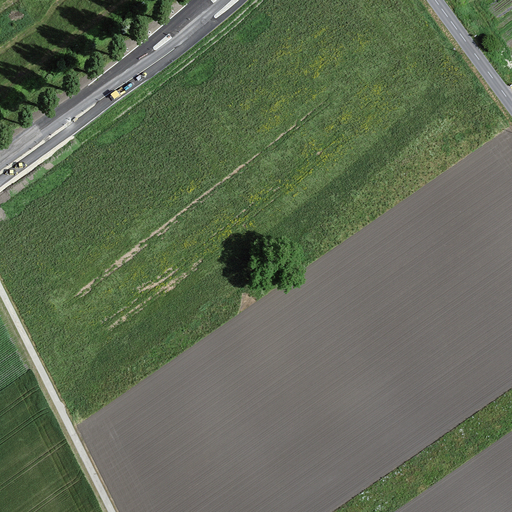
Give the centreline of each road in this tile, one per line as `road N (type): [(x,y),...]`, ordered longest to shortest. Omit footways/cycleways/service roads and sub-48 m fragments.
road 1 (secondary): [(211,0),(0,158)]
road 2 (track): [(111,511),(0,290)]
road 3 (tertiary): [(432,0),(511,109)]
